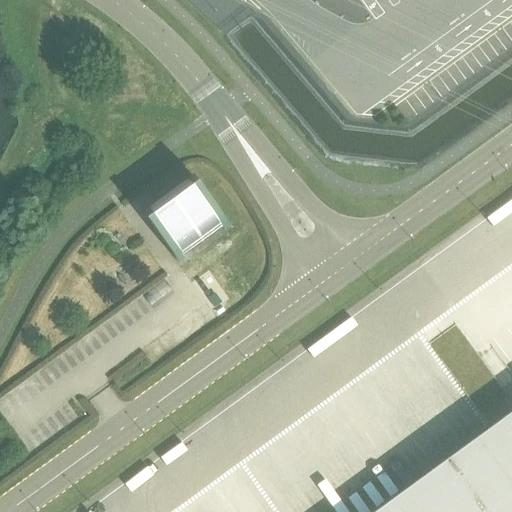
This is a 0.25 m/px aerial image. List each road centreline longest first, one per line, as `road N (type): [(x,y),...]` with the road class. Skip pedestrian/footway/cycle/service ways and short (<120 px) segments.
road 1 (unclassified): [(8,511),(319,282)]
road 2 (unclassified): [(356,255),(219,110)]
road 3 (unclassified): [(219,110),(319,282)]
road 4 (unclassified): [(356,255),(511,143)]
road 5 (unclassified): [(109,0),(165,45),(219,110)]
